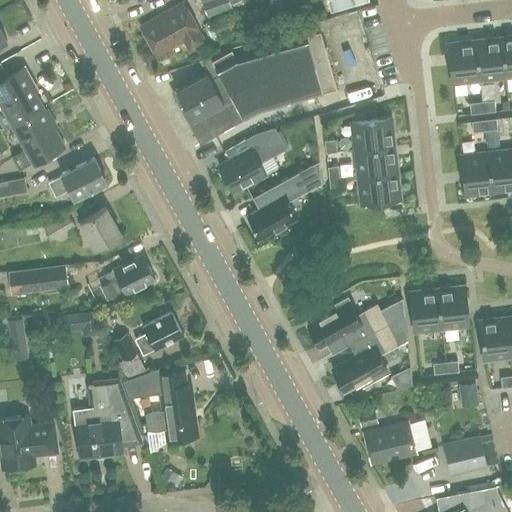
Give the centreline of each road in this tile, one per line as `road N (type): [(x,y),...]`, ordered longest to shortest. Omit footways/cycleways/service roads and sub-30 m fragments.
road 1 (secondary): [(350,495),(263,355),(69,0)]
road 2 (residential): [(511,10),(404,23),(437,242),(457,260),(511,271)]
